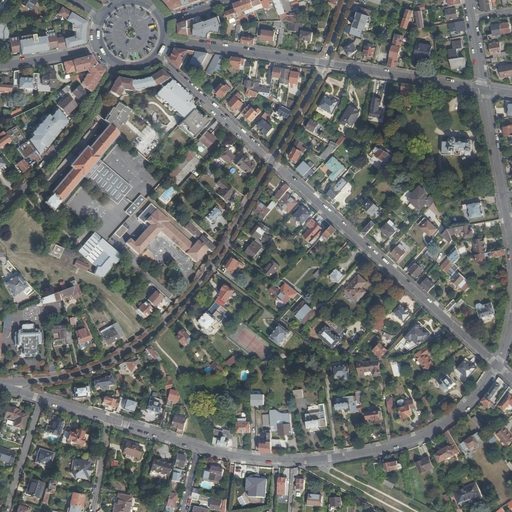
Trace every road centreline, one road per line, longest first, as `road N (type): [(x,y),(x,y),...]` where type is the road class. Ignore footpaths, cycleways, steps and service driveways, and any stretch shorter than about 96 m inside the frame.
road 1 (unclassified): [(0,384),(66,378),(150,337),(197,285),(271,160)]
road 2 (unclassified): [(496,365),(455,418),(406,445),(304,460),(196,448)]
road 3 (residential): [(271,160),(496,365)]
road 4 (tertiary): [(113,63),(76,125),(0,216)]
road 5 (track): [(145,332),(93,283),(33,256),(7,255)]
road 6 (tertiary): [(324,65),(165,40)]
road 7 (tertiary): [(483,89),(324,65)]
road 8 (residential): [(156,57),(271,160)]
